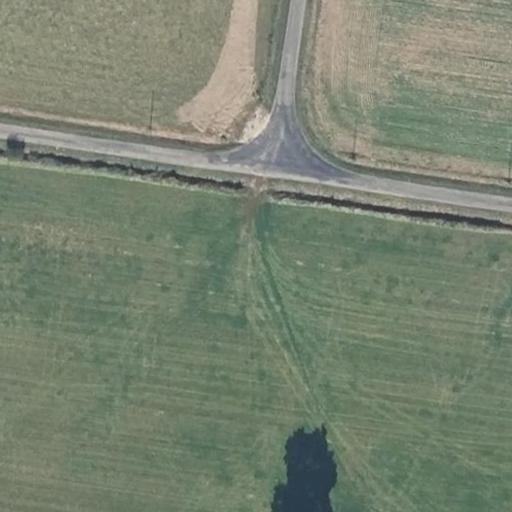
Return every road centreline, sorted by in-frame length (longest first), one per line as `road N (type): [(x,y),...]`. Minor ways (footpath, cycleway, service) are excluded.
road 1 (unclassified): [(0,129),(276,170)]
road 2 (unclassified): [(276,170),(511,204)]
road 3 (unclassified): [(299,0),(276,170)]
